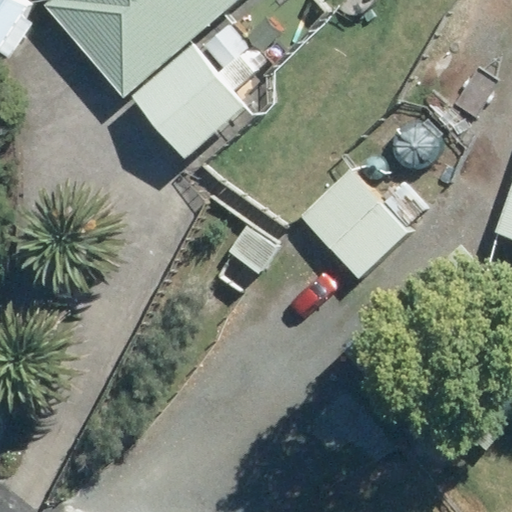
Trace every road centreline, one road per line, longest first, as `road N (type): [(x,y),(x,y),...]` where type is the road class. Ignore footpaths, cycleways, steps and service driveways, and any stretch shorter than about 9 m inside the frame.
road 1 (track): [(44,511),(317,282),(455,153),(511,54)]
road 2 (track): [(0,480),(69,278),(71,120)]
